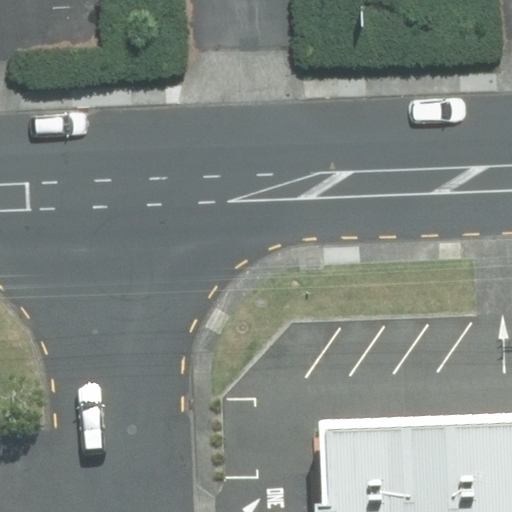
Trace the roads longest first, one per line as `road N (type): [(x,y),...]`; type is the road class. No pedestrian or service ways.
road 1 (secondary): [(511,178),(103,191)]
road 2 (unclassified): [(111,511),(103,191)]
